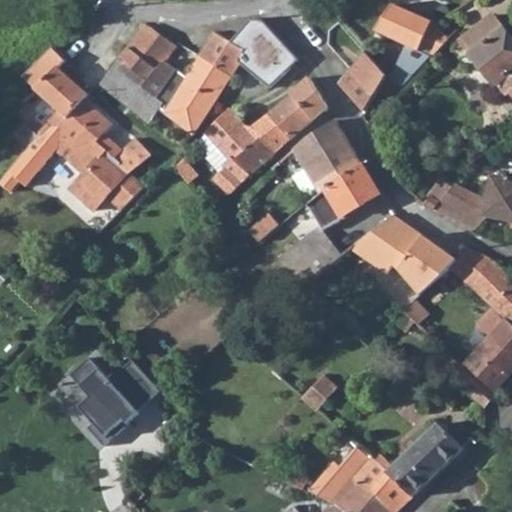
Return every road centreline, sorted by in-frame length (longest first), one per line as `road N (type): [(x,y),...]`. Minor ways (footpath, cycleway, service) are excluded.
road 1 (residential): [(285,9),(413,217),(511,258)]
road 2 (residential): [(285,9),(124,10),(114,0)]
road 3 (residential): [(511,424),(421,511)]
